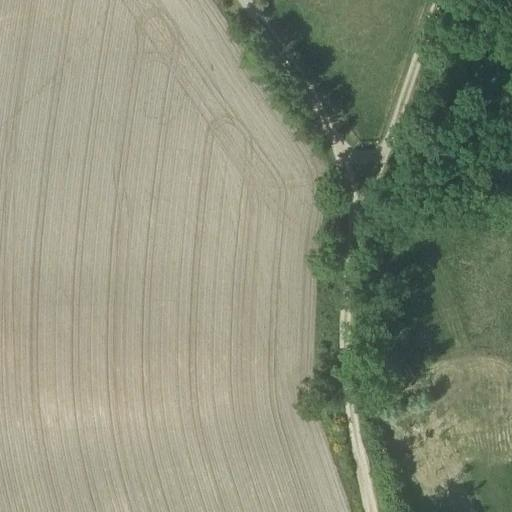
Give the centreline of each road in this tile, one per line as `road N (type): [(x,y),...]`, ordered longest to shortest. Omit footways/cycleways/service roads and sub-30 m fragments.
road 1 (track): [(376,511),(351,417),(345,292),(358,188),(433,0)]
road 2 (track): [(358,188),(342,148),(241,0)]
